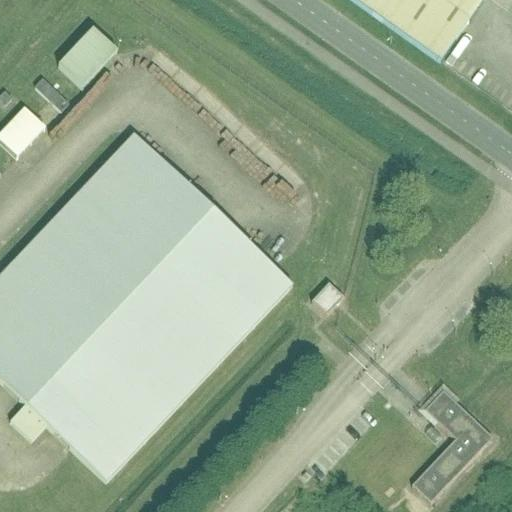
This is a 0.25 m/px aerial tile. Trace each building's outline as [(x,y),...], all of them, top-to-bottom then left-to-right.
[(486,0),(345,0),(439,67),(486,0)] [(57,71),(81,94),(116,58),(91,35),(86,40),(57,71)] [(0,99),(0,106),(3,110),(10,103),(3,96),(0,99)] [(0,138),(0,148),(15,163),(43,133),(23,114),(0,138)] [(132,141),(0,280),(0,388),(23,411),(9,427),(30,447),(45,431),(69,454),(105,488),(291,291),(273,274),(132,141)] [(310,307),(325,321),(342,304),(343,303),(342,302),(327,288),(310,307)] [(491,443),(442,396),(423,416),(454,445),(410,491),(429,509),(491,443)]
